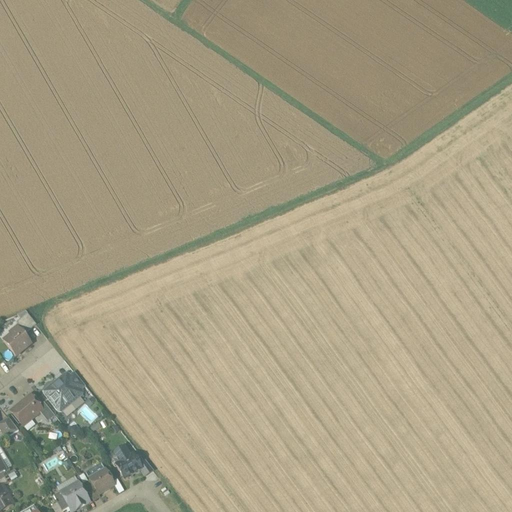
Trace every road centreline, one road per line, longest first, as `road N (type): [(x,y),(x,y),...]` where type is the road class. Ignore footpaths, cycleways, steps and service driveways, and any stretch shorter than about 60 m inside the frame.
road 1 (track): [(511,79),(383,168),(169,21)]
road 2 (track): [(383,168),(62,300),(36,319),(50,351)]
